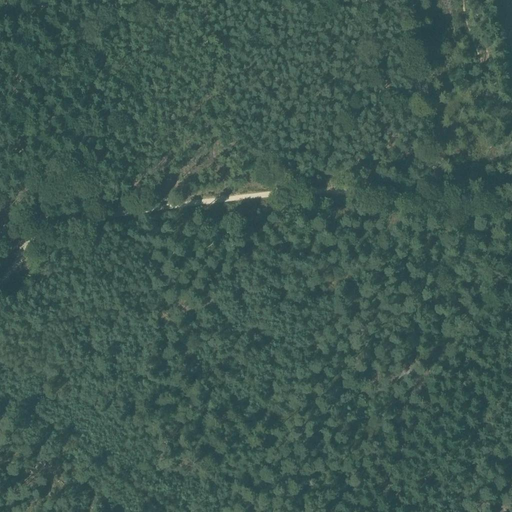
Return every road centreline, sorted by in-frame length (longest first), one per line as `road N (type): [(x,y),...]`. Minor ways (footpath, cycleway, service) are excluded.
road 1 (track): [(437,204),(350,192),(268,195),(0,231)]
road 2 (track): [(411,0),(437,204)]
